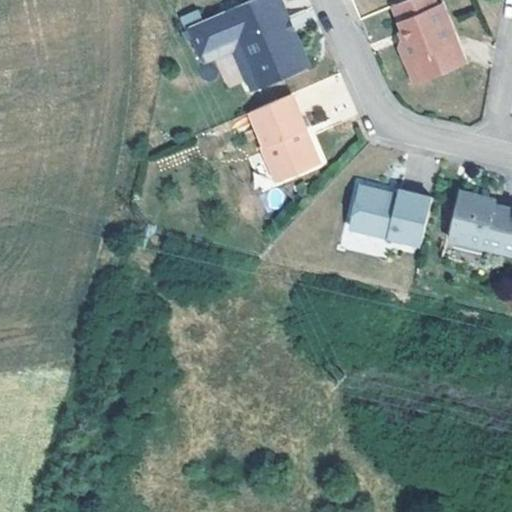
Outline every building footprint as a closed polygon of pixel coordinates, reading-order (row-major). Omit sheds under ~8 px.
[(281,0),(250,0),(189,26),(201,56),(238,40),(257,86),(309,65),(294,30),(290,31),(285,21),(290,18),(281,0)] [(429,0),(413,0),(389,10),(403,43),(399,45),(397,50),(403,66),(408,63),(417,84),(463,64),(439,8),(434,9),(429,0)] [(294,30),(290,18),(285,21),(290,31),(294,30)] [(238,40),(201,56),(204,61),(235,48),(252,89),(257,86),(238,40)] [(307,128),(292,93),(247,112),(262,146),(260,147),(274,181),(317,163),(309,143),(302,142),(298,131),(303,129),(307,128)] [(309,143),(303,129),(298,131),(302,142),(309,143)] [(422,243),(433,196),(401,189),(399,194),(398,198),(387,196),(388,192),(361,185),(351,226),(422,243)] [(482,197),(460,191),(456,209),(460,215),(453,220),(449,238),(511,251),(511,208),(496,204),(497,200),(488,198),(482,199),(482,197)]
